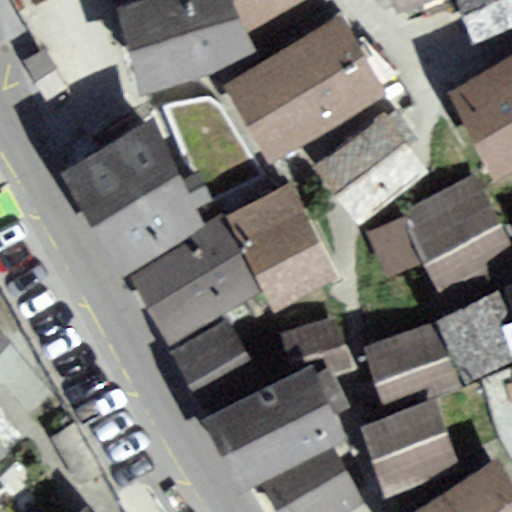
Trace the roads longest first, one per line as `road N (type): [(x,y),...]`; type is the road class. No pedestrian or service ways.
road 1 (tertiary): [(32,162),(241,511)]
road 2 (residential): [(511,45),(453,76),(377,38),(351,0)]
road 3 (residential): [(90,0),(102,76),(80,120),(32,162)]
